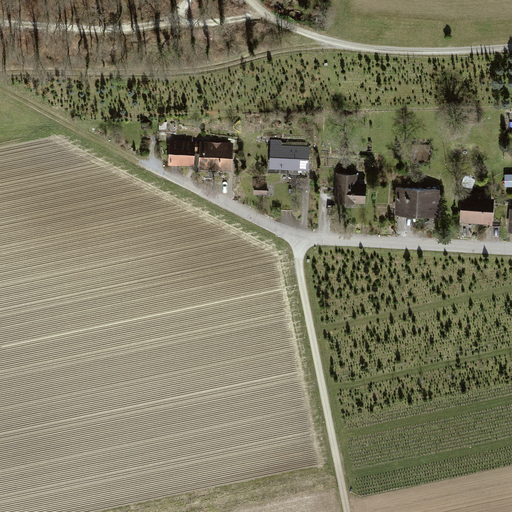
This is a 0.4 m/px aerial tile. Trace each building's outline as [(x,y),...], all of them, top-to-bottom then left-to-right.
[(166,140),(164,167),(227,170),(228,142),(166,140)] [(269,145),(268,172),(304,174),(305,146),(269,145)] [(511,162),(501,162),(499,186),(511,187),(511,162)] [(334,202),(359,205),(360,189),(361,172),(338,169),(334,202)] [(267,184),(251,182),(249,197),(265,199),(267,184)] [(395,189),(393,212),(438,216),(440,193),(395,189)] [(491,198),(460,195),(458,223),(488,226),(491,198)]
